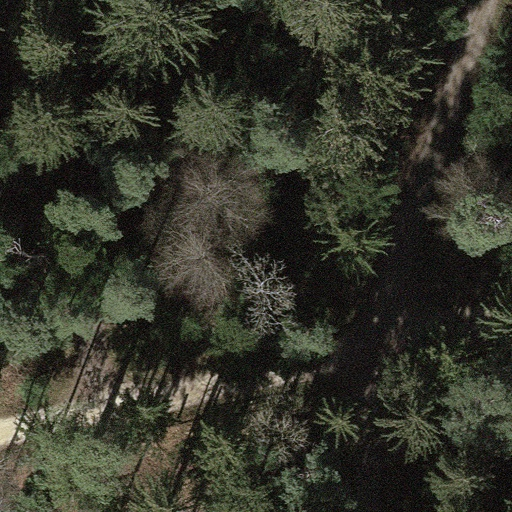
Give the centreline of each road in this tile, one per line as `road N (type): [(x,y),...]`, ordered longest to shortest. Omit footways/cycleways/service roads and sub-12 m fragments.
road 1 (track): [(370,511),(363,337),(475,0)]
road 2 (track): [(0,429),(511,306)]
